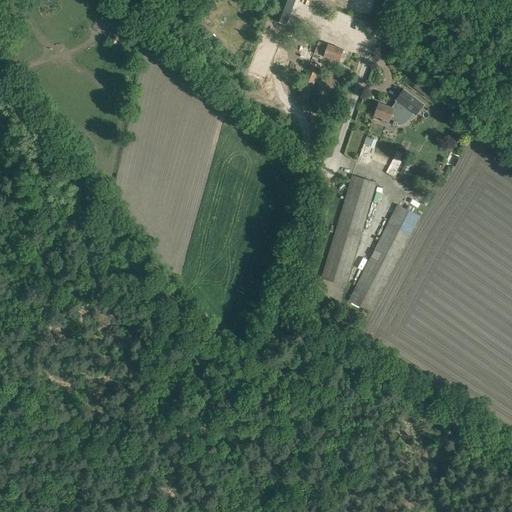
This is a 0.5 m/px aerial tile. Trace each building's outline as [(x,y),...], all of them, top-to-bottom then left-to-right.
[(286,24),(295,0),(279,0),(272,19),(286,24)] [(314,2),(314,14),(322,14),(322,8),(325,8),(325,5),(328,5),(327,0),(322,0),(322,2),(314,2)] [(344,49),(328,44),(327,45),(318,42),(317,46),(315,49),(325,53),(323,56),(339,62),(344,49)] [(317,46),(311,43),(308,49),(302,47),(298,56),(305,59),(298,75),(305,77),(310,62),(315,49),(317,46)] [(305,77),(297,99),(307,102),(320,66),(310,62),(305,77)] [(427,98),(432,92),(417,81),(412,86),(427,98)] [(395,100),(396,101),(392,107),(378,103),(374,115),(390,121),(389,123),(393,124),(398,125),(401,125),(403,124),(405,123),(407,122),(413,114),(416,116),(424,104),(404,89),(395,100)] [(376,140),(367,136),(358,160),(367,164),(376,140)] [(406,157),(397,152),(386,172),(395,178),(406,157)] [(376,182),(352,175),(321,278),(345,285),(376,182)] [(408,205),(406,209),(398,204),(350,300),(372,311),(420,216),(414,213),(416,210),(408,205)]
